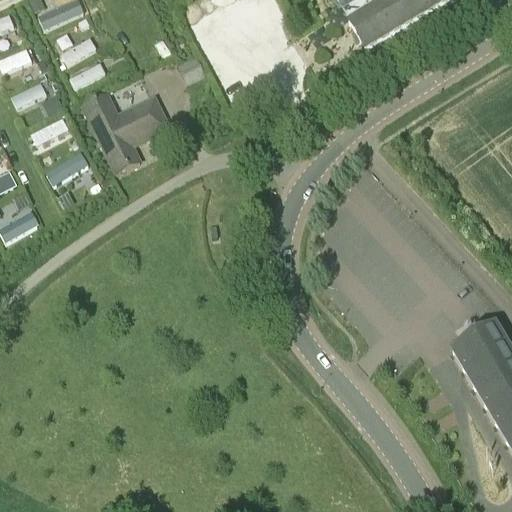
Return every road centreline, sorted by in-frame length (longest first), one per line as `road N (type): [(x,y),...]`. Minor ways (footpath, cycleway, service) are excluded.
road 1 (tertiary): [(427,511),(291,318),(279,263),(289,211),(304,184)]
road 2 (unclassified): [(0,309),(102,228),(218,160),(259,157),(304,184)]
road 3 (tertiary): [(304,184),(366,123),(511,30)]
